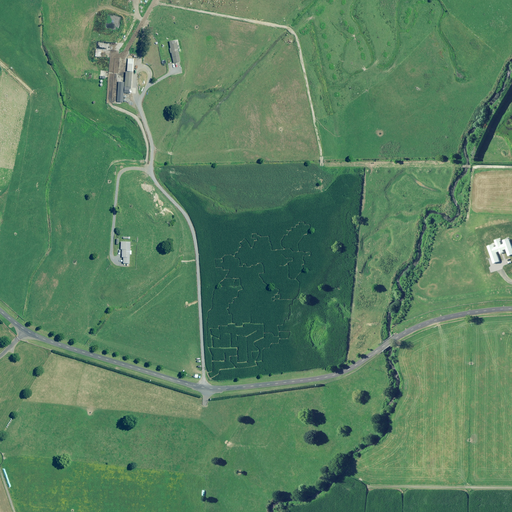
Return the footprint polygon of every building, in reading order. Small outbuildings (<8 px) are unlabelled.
[(179,56),(176,43),(173,43),(172,40),(168,41),(170,49),(169,49),(170,53),(171,53),(172,57),(173,63),(180,62),(179,56)] [(108,43),(96,42),(95,57),(107,58),(108,43)] [(130,87),(131,72),(125,72),(124,82),(118,82),(116,102),(123,102),(123,93),(129,93),(129,89),(130,89),(130,87)] [(510,242),(505,238),(501,243),(506,247),(510,242)] [(130,242),(120,242),(120,250),(121,250),(121,257),(123,257),(122,264),(129,264),(129,254),(131,255),(131,251),(130,251),(130,247),(130,242)]
